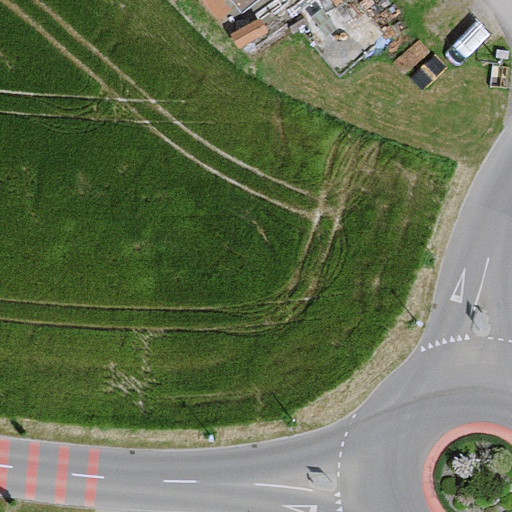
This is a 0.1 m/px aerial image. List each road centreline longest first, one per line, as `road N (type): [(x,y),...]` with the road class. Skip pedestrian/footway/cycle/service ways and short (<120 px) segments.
road 1 (tertiary): [(0,462),(232,481)]
road 2 (tertiary): [(395,434),(232,481)]
road 3 (tertiary): [(487,256),(443,343),(428,398)]
